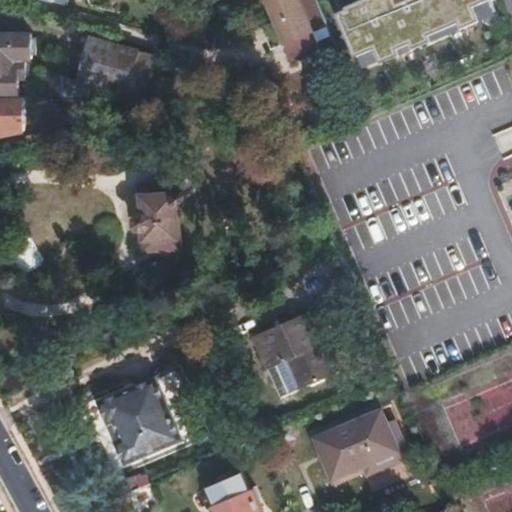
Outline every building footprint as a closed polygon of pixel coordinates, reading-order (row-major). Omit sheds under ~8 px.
[(271,48),(313,30),(300,0),(266,0),(275,19),(261,25),(271,48)] [(316,0),(368,119),(440,88),(434,74),(424,50),(402,0),(316,0)] [(424,50),(434,74),(472,58),(506,42),(496,19),(424,50)] [(0,96),(21,96),(21,76),(28,76),(28,57),(34,57),(34,52),(37,52),(36,37),(33,37),(33,32),(0,32),(0,96)] [(141,93),(153,52),(80,32),(77,48),(92,52),(85,78),(141,93)] [(272,82),(264,64),(240,71),(247,90),(272,82)] [(88,97),(90,83),(41,70),(41,77),(49,79),(48,96),(88,97)] [(120,107),(117,95),(102,98),(102,112),(120,107)] [(24,116),(24,96),(21,96),(0,96),(0,134),(24,131),(24,122),(31,121),(30,118),(24,116)] [(83,118),(80,103),(57,108),(61,124),(83,118)] [(182,242),(180,199),(184,197),(187,197),(189,197),(188,187),(194,186),(193,167),(176,168),(177,182),(146,183),(148,212),(143,212),(141,215),(141,219),(142,222),(144,224),(149,225),(149,243),(182,242)] [(511,179),(497,186),(511,220),(511,179)] [(317,307),(258,332),(272,365),(278,363),(290,358),(301,385),(342,367),(317,307)] [(301,385),(290,358),(278,363),(289,390),(301,385)] [(159,376),(102,399),(111,419),(116,418),(123,436),(119,438),(127,458),(183,435),(159,376)] [(408,456),(393,422),(386,425),(379,409),(342,425),(317,435),(327,460),(336,479),(363,467),(378,460),(381,467),(408,456)] [(327,460),(317,435),(307,439),(318,464),(327,460)] [(318,464),(307,439),(279,451),(290,475),(318,464)] [(366,474),(381,467),(378,460),(363,467),(366,474)] [(145,485),(171,474),(167,466),(148,474),(146,471),(140,473),(140,472),(108,486),(113,498),(145,485)] [(250,490),(241,470),(208,485),(216,502),(215,506),(217,511),(262,511),(252,488),(250,490)] [(129,511),(146,505),(145,501),(151,498),(145,485),(113,498),(81,511),(129,511)]
